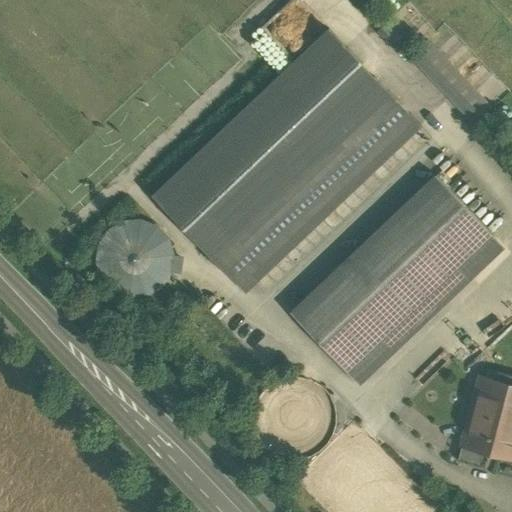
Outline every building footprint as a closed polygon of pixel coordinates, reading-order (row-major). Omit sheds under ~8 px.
[(395,20),(380,29),(394,50),(411,38),(405,28),(401,30),(395,20)] [(419,125),(331,31),(157,194),(246,288),(419,125)] [(494,103),(431,35),(411,54),(474,121),(494,103)] [(506,246),(437,174),(293,312),(362,384),(506,246)] [(115,290),(133,296),(152,293),(165,282),(171,271),(173,251),(161,230),(148,223),(136,220),(115,227),(102,240),(98,259),(102,276),(115,290)] [(482,377),(469,427),(494,434),(490,451),(511,457),(511,376),(499,373),(497,381),(482,377)] [(494,434),(469,427),(459,461),(485,468),(490,451),(494,434)]
